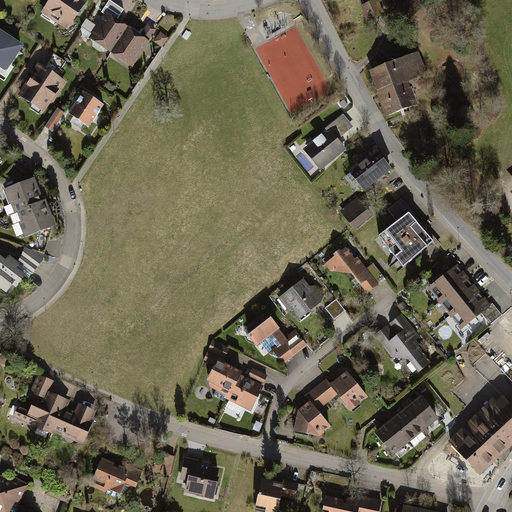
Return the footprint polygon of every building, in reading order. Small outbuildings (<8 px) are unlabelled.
[(48,0),(39,17),(71,35),(91,0),(48,0)] [(386,16),(377,0),(375,0),(359,9),(367,26),(386,16)] [(106,14),(89,41),(110,54),(127,28),(106,14)] [(127,28),(110,54),(132,69),(149,43),(127,28)] [(0,69),(6,73),(24,47),(0,30),(0,69)] [(161,32),(156,43),(164,47),(169,36),(161,32)] [(418,54),(391,64),(400,91),(413,86),(427,82),(418,54)] [(17,93),(46,113),(67,83),(37,63),(17,93)] [(368,72),(377,98),(400,91),(391,64),(368,72)] [(413,86),(377,98),(387,126),(423,113),(413,86)] [(66,114),(90,130),(105,108),(81,91),(66,114)] [(54,132),(67,113),(59,108),(47,127),(54,132)] [(349,150),(330,128),(303,150),(322,173),(349,150)] [(392,172),(375,151),(348,173),(364,194),(392,172)] [(2,189),(13,217),(46,205),(35,176),(2,189)] [(374,215),(360,197),(340,213),(354,231),(374,215)] [(46,205),(13,217),(23,243),(57,231),(46,205)] [(388,216),(397,225),(378,239),(405,270),(436,244),(402,205),(388,216)] [(380,287),(349,246),(325,265),(356,305),(380,287)] [(28,281),(47,256),(27,248),(17,260),(10,254),(5,259),(0,254),(0,290),(7,296),(23,278),(28,281)] [(468,280),(456,267),(430,288),(441,301),(468,280)] [(326,307),(304,279),(278,299),(300,327),(326,307)] [(468,280),(441,301),(452,314),(478,293),(468,280)] [(478,293),(452,314),(462,328),(489,306),(478,293)] [(335,319),(347,311),(338,299),(327,308),(335,319)] [(403,313),(373,337),(406,380),(437,357),(403,313)] [(288,343),(270,319),(248,336),(257,348),(261,345),(269,355),(273,352),(280,361),(291,353),(285,346),(288,343)] [(298,328),(285,335),(295,354),(308,347),(298,328)] [(230,349),(213,341),(203,361),(215,366),(207,384),(232,395),(241,377),(242,374),(223,365),(230,349)] [(241,377),(232,395),(230,400),(251,410),(266,377),(253,371),(249,381),(241,377)] [(346,371),(329,384),(340,398),(349,409),(366,396),(346,371)] [(34,395),(24,420),(47,430),(63,397),(51,392),(56,381),(36,373),(27,392),(34,395)] [(309,399),(321,413),(340,398),(329,384),(325,379),(306,395),(309,399)] [(421,394),(406,407),(423,428),(439,416),(421,394)] [(445,443),(476,478),(511,445),(511,408),(500,394),(445,443)] [(63,397),(47,430),(84,446),(98,413),(63,397)] [(321,413),(309,399),(298,409),(294,430),(319,433),(330,425),(321,413)] [(406,407),(391,419),(408,441),(423,428),(406,407)] [(391,419),(375,431),(393,453),(408,441),(391,419)] [(183,495),(215,502),(222,467),(206,464),(207,459),(183,454),(178,479),(186,481),(183,495)] [(98,485),(128,494),(135,471),(105,462),(98,485)] [(0,511),(17,511),(30,486),(0,472),(0,511)] [(262,480),(256,509),(272,511),(278,511),(281,498),(296,501),(299,483),(283,480),(281,488),(272,486),(273,482),(262,480)] [(378,511),(381,501),(325,490),(321,511),(326,511),(378,511)]
